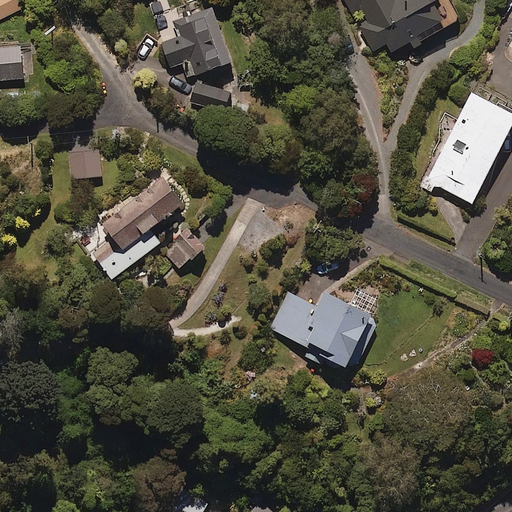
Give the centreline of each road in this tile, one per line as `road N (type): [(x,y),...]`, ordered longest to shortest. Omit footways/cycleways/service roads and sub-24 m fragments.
road 1 (residential): [(134,118),(511,295)]
road 2 (residential): [(134,118),(58,0)]
road 3 (residential): [(0,130),(134,118)]
